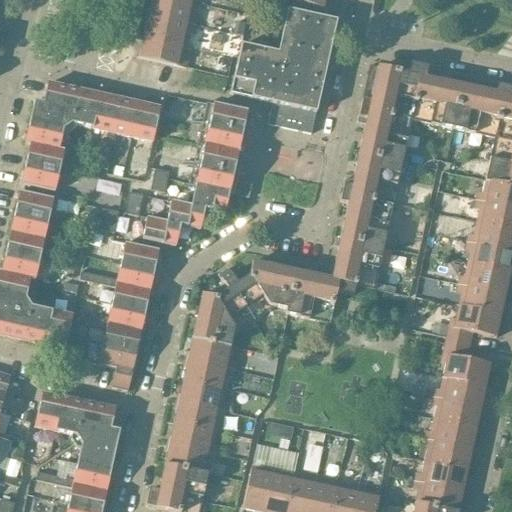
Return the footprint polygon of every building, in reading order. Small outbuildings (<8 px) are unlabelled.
[(194,6),(167,0),(150,0),(148,10),(146,10),(144,17),(194,28),(196,20),(191,19),(194,6)] [(283,0),(324,12),(327,0),(283,0)] [(310,136),(335,24),(286,13),(276,56),(239,47),(228,96),(271,106),(266,127),(310,136)] [(194,28),(144,17),(143,24),(145,25),(142,39),(185,48),(188,35),(193,36),(194,28)] [(142,39),(139,52),(137,52),(135,60),(185,71),(187,62),(182,61),(185,48),(142,39)] [(460,89),(424,81),(423,81),(426,70),(405,66),(403,76),(404,76),(418,79),(409,122),(451,131),(460,89)] [(368,68),(356,123),(364,125),(357,156),(400,165),(409,122),(418,79),(404,76),(403,76),(368,68)] [(42,106),(33,104),(28,125),(61,132),(70,127),(77,93),(46,86),(43,96),(42,98),(43,99),(42,106)] [(511,91),(493,87),(491,95),(460,89),(451,131),(493,140),(511,143),(511,91)] [(97,98),(77,93),(70,127),(90,131),(97,98)] [(117,102),(97,98),(90,131),(106,135),(110,136),(117,102)] [(130,140),(137,107),(117,102),(110,136),(106,135),(103,146),(111,148),(114,137),(130,140)] [(205,106),(196,147),(236,155),(240,136),(245,137),(250,116),(205,106)] [(158,111),(137,107),(130,140),(151,145),(158,111)] [(61,132),(28,125),(23,146),(28,147),(29,146),(57,152),(57,151),(61,132)] [(511,143),(493,140),(484,182),(511,188),(511,143)] [(29,146),(28,147),(24,166),(58,173),(62,152),(57,151),(57,152),(29,146)] [(111,148),(103,146),(101,158),(109,160),(111,148)] [(196,147),(187,191),(193,192),(194,188),(227,195),(227,196),(247,201),(250,187),(235,184),(237,175),(232,174),(236,155),(196,147)] [(357,156),(351,186),(343,184),(338,205),(346,207),(339,240),(381,249),(400,165),(357,156)] [(109,160),(101,158),(98,170),(106,172),(109,160)] [(58,173),(24,166),(19,187),(53,194),(58,173)] [(167,175),(153,172),(150,186),(164,189),(167,175)] [(511,188),(484,182),(481,195),(476,194),(474,202),(511,210),(511,188)] [(163,196),(164,189),(150,186),(149,193),(163,196)] [(193,192),(190,208),(189,208),(203,211),(203,212),(223,216),(227,196),(227,195),(194,188),(193,192)] [(18,194),(13,215),(47,222),(51,201),(18,194)] [(140,205),(141,198),(127,195),(126,202),(140,205)] [(126,202),(124,209),(138,212),(140,205),(126,202)] [(511,210),(474,202),(473,210),(477,212),(475,224),(511,232),(511,210)] [(190,208),(169,203),(165,224),(165,225),(178,228),(198,233),(203,212),(203,211),(189,208),(190,208)] [(137,219),(138,212),(124,209),(123,216),(137,219)] [(115,222),(117,215),(103,212),(101,219),(115,222)] [(43,238),(47,222),(13,215),(9,235),(42,242),(41,246),(53,249),(55,241),(43,238)] [(101,219),(100,226),(114,229),(115,222),(101,219)] [(165,224),(145,220),(140,242),(174,249),(178,228),(165,225),(165,224)] [(511,232),(475,224),(472,237),(467,236),(465,245),(511,254),(511,232)] [(112,236),(114,229),(100,226),(98,233),(112,236)] [(9,235),(4,254),(38,262),(41,246),(42,242),(9,235)] [(339,240),(330,282),(294,274),(286,312),(285,312),(284,317),(328,326),(334,295),(351,298),(353,288),(372,292),(381,249),(339,240)] [(67,244),(55,241),(53,249),(65,252),(67,244)] [(79,246),(67,244),(65,252),(77,254),(79,246)] [(157,253),(123,245),(119,266),(152,274),(157,253)] [(511,254),(465,245),(463,253),(468,254),(466,267),(508,276),(511,262),(511,254)] [(4,254),(0,274),(0,273),(0,274),(28,282),(33,283),(38,262),(4,254)] [(248,278),(235,286),(227,273),(217,279),(226,292),(213,300),(200,297),(190,341),(229,349),(229,348),(231,337),(274,310),(285,312),(286,312),(294,274),(251,265),(248,278)] [(119,266),(115,283),(114,286),(148,294),(152,274),(119,266)] [(508,276),(466,267),(463,280),(458,279),(456,287),(506,298),(508,291),(505,290),(508,276)] [(0,273),(0,274),(0,273),(0,295),(24,301),(28,282),(0,274),(0,273)] [(78,282),(83,284),(90,285),(92,277),(79,275),(78,282)] [(103,280),(92,277),(90,285),(102,288),(103,280)] [(148,294),(114,286),(115,283),(103,280),(102,288),(113,290),(110,306),(143,314),(148,294)] [(506,298),(456,287),(454,295),(459,296),(456,309),(499,318),(502,305),(504,305),(506,298)] [(24,301),(0,295),(0,338),(22,343),(29,310),(24,301)] [(143,314),(110,306),(106,322),(95,320),(93,328),(105,330),(106,326),(139,334),(143,314)] [(494,340),(499,318),(456,309),(454,322),(449,321),(447,330),(470,335),(471,335),(494,340)] [(49,314),(29,310),(22,343),(42,347),(49,314)] [(70,319),(49,314),(42,347),(63,352),(70,319)] [(81,325),(93,328),(95,320),(82,317),(81,325)] [(139,334),(106,326),(105,330),(101,346),(135,354),(139,334)] [(468,346),(471,335),(470,335),(447,330),(444,341),(468,346)] [(229,349),(190,341),(187,355),(185,354),(183,362),(234,372),(236,364),(231,363),(234,349),(229,348),(229,349)] [(465,361),(467,351),(443,345),(441,356),(465,361)] [(135,354),(101,346),(97,367),(114,371),(110,390),(126,394),(135,354)] [(489,367),(465,362),(465,361),(441,356),(439,365),(444,366),(441,379),(484,389),(489,367)] [(234,372),(183,362),(182,369),(184,369),(181,383),(224,392),(227,379),(232,380),(234,372)] [(0,377),(0,397),(3,398),(9,381),(0,377)] [(484,389),(441,379),(438,392),(433,391),(432,399),(482,410),(483,403),(481,402),(484,389)] [(224,392),(181,383),(178,397),(176,396),(174,404),(225,415),(226,406),(221,405),(224,392)] [(61,401),(40,396),(33,430),(54,434),(61,401)] [(482,410),(432,399),(430,407),(435,409),(432,421),(475,431),(478,417),(480,418),(482,410)] [(81,405),(61,401),(54,434),(74,438),(81,405)] [(225,415),(174,404),(173,411),(175,412),(172,425),(215,435),(218,422),(223,423),(225,415)] [(113,412),(81,405),(74,438),(80,447),(79,447),(113,454),(117,433),(108,432),(110,424),(111,424),(111,422),(113,412)] [(475,431),(432,421),(429,434),(424,433),(422,442),(472,452),(474,445),(472,445),(475,431)] [(215,435),(172,425),(169,439),(167,439),(165,446),(215,457),(217,449),(212,448),(215,435)] [(281,428),(270,426),(268,437),(279,439),(281,428)] [(289,442),(292,430),(281,428),(279,439),(289,442)] [(472,452),(422,442),(421,450),(425,451),(423,464),(466,473),(469,459),(471,460),(472,452)] [(215,457),(165,446),(164,453),(166,454),(163,468),(206,477),(209,464),(214,465),(215,457)] [(113,454),(79,447),(75,467),(108,474),(113,454)] [(466,473),(423,464),(420,477),(415,476),(413,484),(463,495),(465,487),(463,487),(466,473)] [(263,471),(250,468),(240,511),(244,511),(263,511),(273,468),(265,466),(263,471)] [(75,467),(72,483),(71,487),(104,494),(108,474),(75,467)] [(198,511),(206,477),(163,468),(157,494),(147,491),(144,509),(158,511),(198,511)] [(281,470),(273,468),(263,511),(285,511),(293,478),(280,475),(281,470)] [(48,478),(36,475),(34,483),(46,486),(48,478)] [(306,480),(293,478),(285,511),(307,511),(315,477),(307,475),(306,480)] [(323,479),(315,477),(307,511),(329,511),(335,487),(322,484),(323,479)] [(60,480),(48,478),(46,486),(58,488),(60,480)] [(20,483),(8,479),(5,487),(17,490),(20,483)] [(100,511),(104,494),(71,487),(72,483),(60,480),(58,488),(70,491),(66,507),(89,511),(100,511)] [(463,495),(413,484),(411,492),(416,493),(413,506),(441,511),(457,511),(459,501),(462,502),(463,495)] [(348,490),(335,487),(329,511),(351,511),(357,486),(349,485),(348,490)] [(365,488),(357,486),(351,511),(374,511),(378,496),(364,493),(365,488)] [(10,511),(13,506),(0,502),(0,511),(10,511)]
